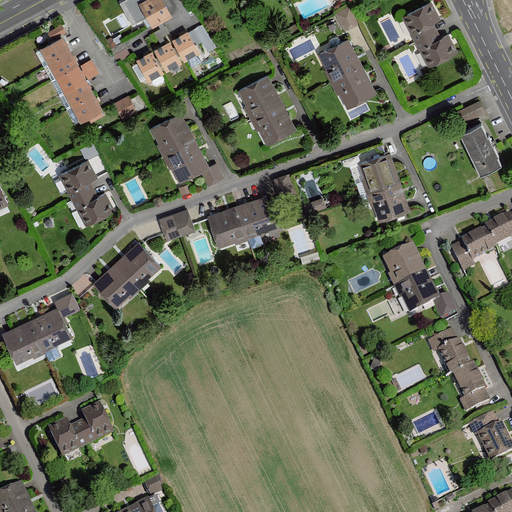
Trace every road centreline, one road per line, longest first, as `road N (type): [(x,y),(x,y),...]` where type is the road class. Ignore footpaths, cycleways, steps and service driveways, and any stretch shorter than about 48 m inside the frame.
road 1 (residential): [(505,78),(394,130),(130,222),(71,276),(0,312)]
road 2 (residential): [(511,407),(433,244),(443,223),(511,195)]
road 3 (residential): [(0,381),(60,511)]
